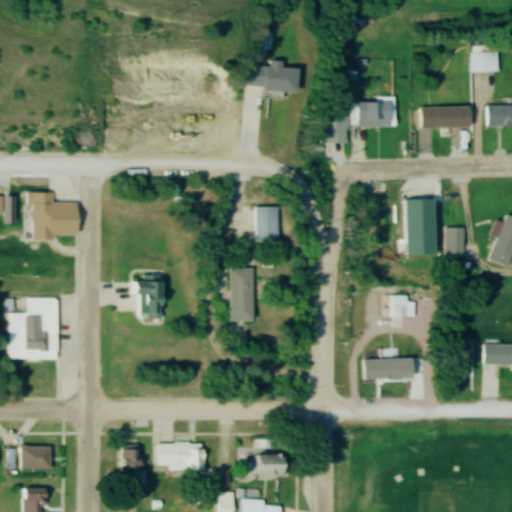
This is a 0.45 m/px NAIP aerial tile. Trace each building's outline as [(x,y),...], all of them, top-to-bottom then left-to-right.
[(495,72),(495,52),(467,52),(467,72),(495,72)] [(348,100),(348,127),(391,127),(391,100),(348,100)] [(324,144),(345,143),(343,117),(338,117),(337,101),(328,101),(329,117),(322,117),(324,144)] [(484,127),(511,126),(511,105),(484,105),(484,127)] [(467,107),(418,107),(418,129),(467,129),(467,107)] [(26,223),(53,223),(53,193),(26,193),(26,223)] [(274,207),(252,207),(252,240),(274,240),(274,207)] [(371,213),(371,242),(389,242),(389,213),(371,213)] [(511,218),(503,214),(485,259),(504,266),(510,252),(511,252),(511,218)] [(440,227),(440,257),(461,257),(461,227),(440,227)] [(226,320),(250,320),(250,267),(226,267),(226,320)] [(134,316),(160,315),(159,271),(134,271),(134,316)] [(54,298),(19,298),(19,311),(5,311),(5,353),(54,352),(54,298)] [(511,344),(479,345),(479,365),(509,365),(509,373),(511,372),(511,344)] [(388,370),(390,347),(375,346),(373,368),(388,370)] [(461,381),(461,355),(447,355),(447,381),(461,381)] [(200,470),(200,443),(153,443),(153,470),(200,470)] [(17,468),(47,468),(47,446),(17,446),(17,468)] [(120,447),(120,487),(139,487),(139,447),(120,447)] [(253,473),(280,473),(280,452),(253,452),(253,473)] [(32,511),(33,506),(42,506),(42,490),(19,490),(18,511),(32,511)]
